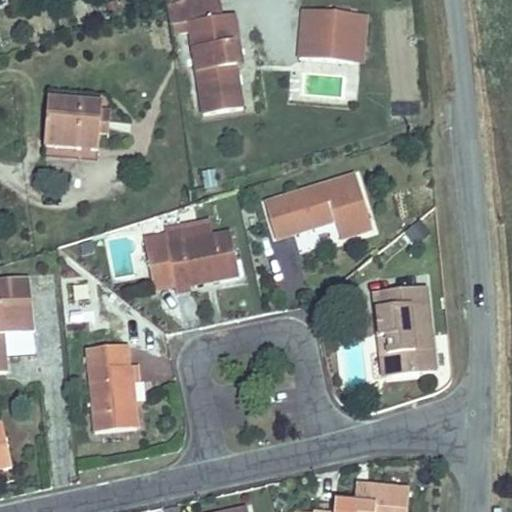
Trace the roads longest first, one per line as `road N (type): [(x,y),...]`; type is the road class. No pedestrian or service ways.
road 1 (residential): [(480,422),(481,285),(452,0)]
road 2 (residential): [(327,451),(299,335),(194,355),(217,473)]
road 3 (residential): [(217,473),(41,511)]
road 4 (residential): [(480,422),(327,451)]
